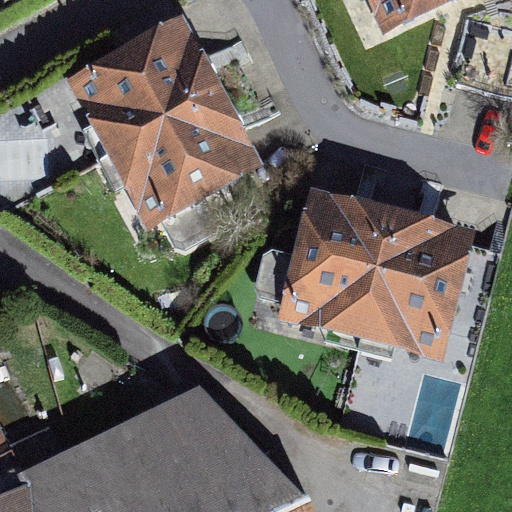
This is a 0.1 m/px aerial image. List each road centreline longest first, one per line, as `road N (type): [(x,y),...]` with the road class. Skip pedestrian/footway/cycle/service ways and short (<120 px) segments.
road 1 (residential): [(508,176),(333,129),(267,0)]
road 2 (residential): [(120,0),(0,64)]
